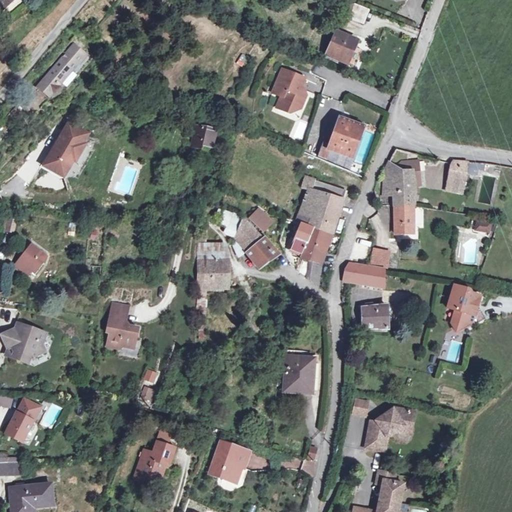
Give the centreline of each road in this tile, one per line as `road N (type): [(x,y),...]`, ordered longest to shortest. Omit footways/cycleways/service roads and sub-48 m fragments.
road 1 (unclassified): [(332,299),(337,384),(312,511)]
road 2 (unclassified): [(395,135),(358,204),(332,299)]
road 3 (unclassified): [(395,135),(439,0)]
road 4 (unclassified): [(84,0),(0,100)]
road 5 (unclassified): [(511,160),(395,135)]
